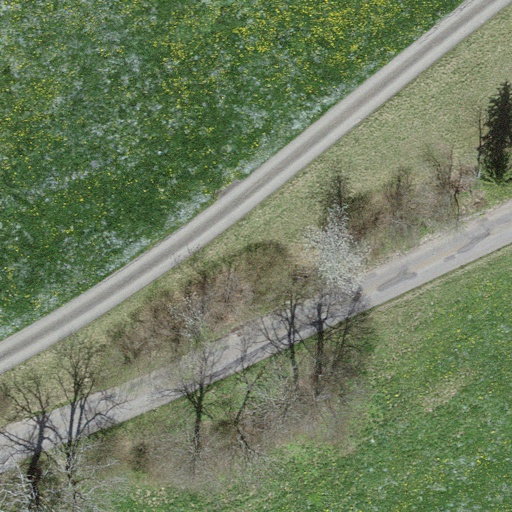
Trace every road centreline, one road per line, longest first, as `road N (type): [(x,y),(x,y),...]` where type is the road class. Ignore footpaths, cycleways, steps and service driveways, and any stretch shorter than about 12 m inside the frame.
road 1 (track): [(492,0),(162,260),(0,353)]
road 2 (unclassified): [(511,224),(168,382),(0,449)]
